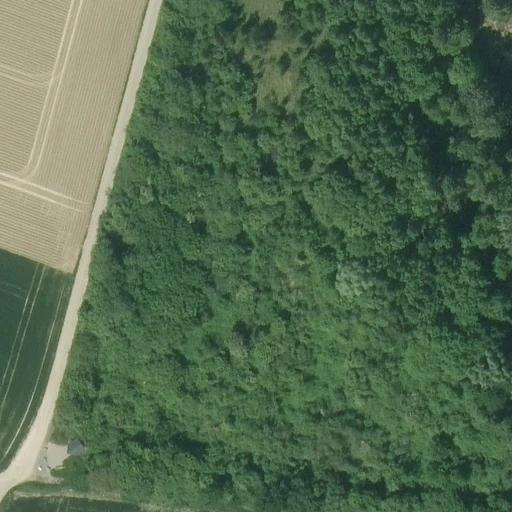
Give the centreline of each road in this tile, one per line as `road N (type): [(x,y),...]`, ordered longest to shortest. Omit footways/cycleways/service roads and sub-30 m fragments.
road 1 (track): [(0,479),(25,459),(60,370),(153,0)]
road 2 (track): [(13,474),(308,511)]
road 3 (track): [(511,183),(497,148),(470,0)]
